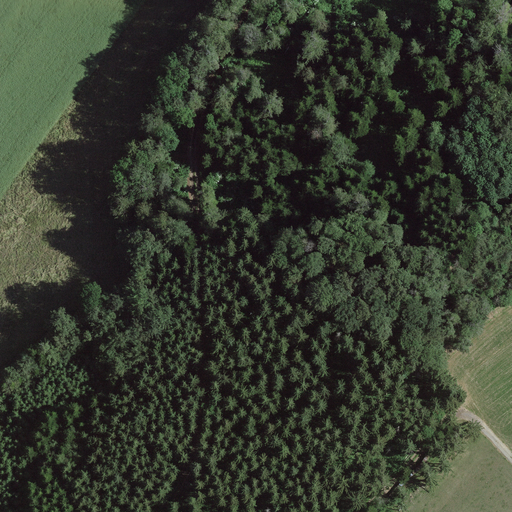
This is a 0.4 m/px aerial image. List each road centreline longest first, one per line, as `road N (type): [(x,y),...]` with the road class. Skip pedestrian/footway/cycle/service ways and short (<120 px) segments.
road 1 (track): [(161,511),(198,439),(203,299),(192,143),(225,44),(250,0)]
road 2 (track): [(511,459),(472,423),(382,511)]
